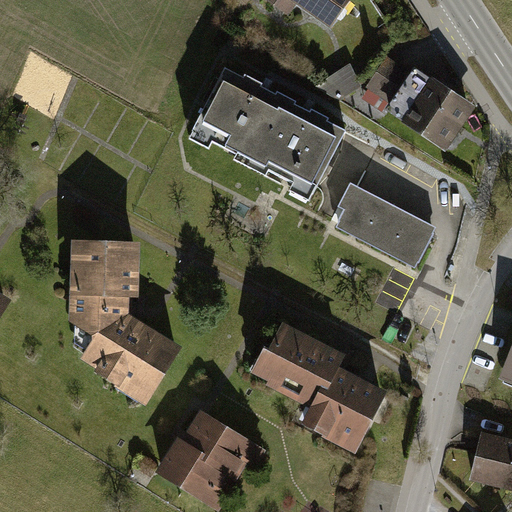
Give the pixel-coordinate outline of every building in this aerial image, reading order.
[(274,0),(334,32),(351,0),(274,0)] [(366,98),(387,112),(415,71),(393,57),(366,98)] [(224,70),(190,141),(308,197),(343,126),(224,70)] [(430,76),(400,119),(446,151),(476,108),(430,76)] [(333,224),(414,266),(435,225),(348,181),(337,203),(342,206),(333,224)] [(90,373),(141,403),(178,341),(132,306),(137,243),(61,239),(59,322),(90,373)] [(279,320),(249,375),(307,406),(297,423),(351,453),(385,392),(337,366),(343,355),(279,320)] [(511,342),(497,382),(511,387),(511,342)] [(218,510),(255,446),(193,410),(155,475),(218,510)] [(511,429),(476,423),(467,476),(511,483),(511,429)]
